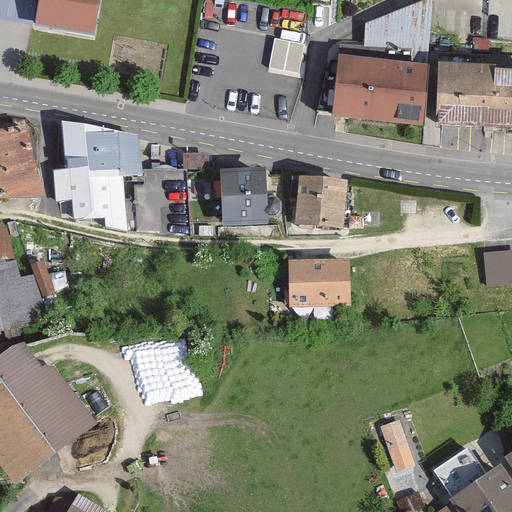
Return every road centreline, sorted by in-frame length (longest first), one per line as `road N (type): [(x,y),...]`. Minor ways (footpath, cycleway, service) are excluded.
road 1 (primary): [(511,183),(400,170),(0,95)]
road 2 (track): [(15,511),(25,500),(97,471),(137,427),(140,396),(118,363),(70,345),(57,351)]
